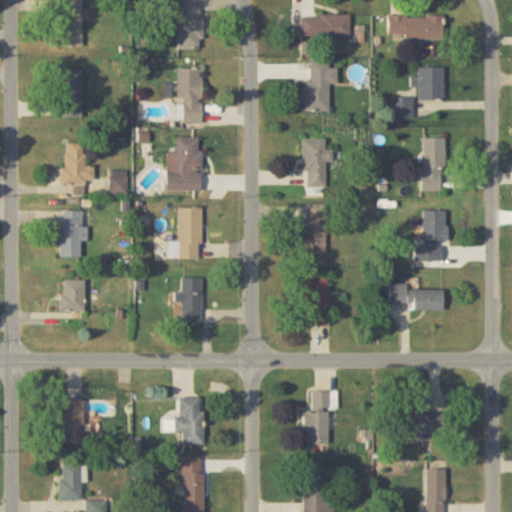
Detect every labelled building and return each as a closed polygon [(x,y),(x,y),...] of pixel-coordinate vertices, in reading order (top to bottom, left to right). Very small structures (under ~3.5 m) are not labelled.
[(82,0),(61,0),(62,47),(82,47),(82,0)] [(178,0),(178,48),(202,48),(201,0),(178,0)] [(350,36),(350,15),(301,15),(301,36),(350,36)] [(443,15),(388,15),(388,39),(443,39),(443,15)] [(304,111),(329,111),(329,83),(338,83),(338,68),(330,68),(329,61),(309,61),(309,80),(303,80),(304,111)] [(444,67),(419,67),(419,100),(444,100),(444,67)] [(178,69),(178,99),(181,99),(181,124),(202,124),(202,69),(178,69)] [(82,70),(62,70),(62,118),(82,118),(82,70)] [(202,137),(177,137),(177,152),(167,152),(166,190),(202,191),(202,137)] [(422,138),(422,191),(444,191),(444,138),(422,138)] [(304,139),(304,187),(328,187),(328,150),(326,150),(326,139),(304,139)] [(93,166),(85,166),(84,143),(66,144),(66,168),(60,169),(61,184),(94,184),(93,166)] [(326,204),(304,204),(304,253),(326,253),(326,204)] [(178,242),(167,242),(167,258),(202,258),(202,207),(178,207),(178,242)] [(79,257),(80,240),(86,240),(86,211),(61,210),(61,257),(79,257)] [(448,242),(448,211),(423,210),(423,242),(448,242)] [(430,260),(430,246),(416,246),(416,260),(430,260)] [(328,326),(328,277),(308,277),(308,326),(328,326)] [(62,281),(62,312),(85,312),(85,281),(62,281)] [(391,287),(391,303),(416,303),(416,310),(444,310),(444,287),(391,287)] [(336,392),(312,392),(312,412),(304,412),(304,445),(329,444),(329,408),(337,408),(336,392)] [(177,398),(178,433),(183,433),(183,446),(204,445),(204,398),(177,398)] [(84,445),(84,401),(62,401),(62,445),(84,445)] [(393,436),(446,436),(446,412),(393,412),(393,436)] [(203,511),(204,459),(183,459),(183,511),(203,511)] [(304,511),(332,511),(332,463),(304,463),(304,511)] [(85,503),(85,465),(60,465),(60,507),(88,507),(87,511),(104,511),(105,503),(85,503)] [(425,511),(445,511),(446,470),(425,470),(425,511)]
